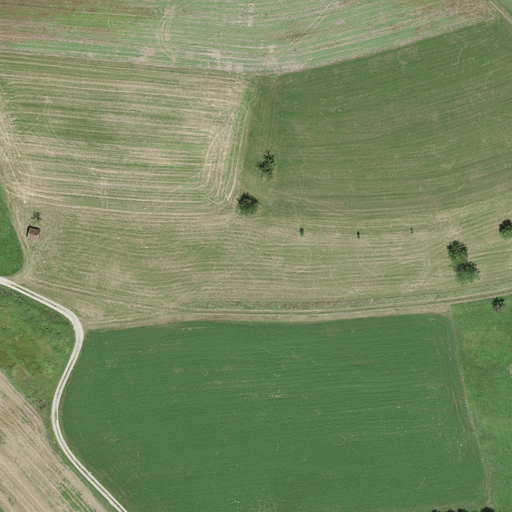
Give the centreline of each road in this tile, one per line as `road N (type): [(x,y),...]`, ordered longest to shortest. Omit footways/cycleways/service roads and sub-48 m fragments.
road 1 (track): [(511,290),(442,304),(283,315),(183,312),(15,277),(8,285)]
road 2 (track): [(0,283),(53,305),(75,325),(50,409),(55,441),(121,511)]
